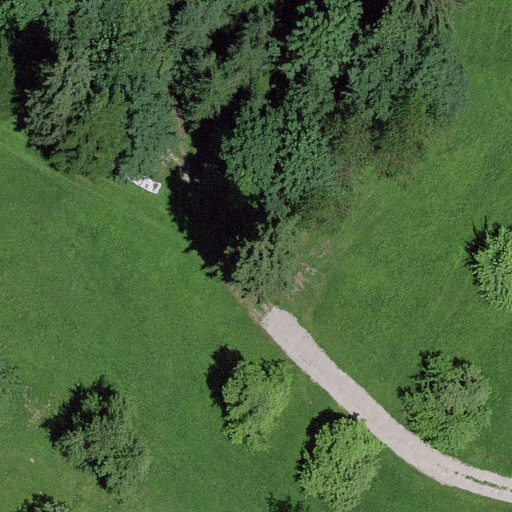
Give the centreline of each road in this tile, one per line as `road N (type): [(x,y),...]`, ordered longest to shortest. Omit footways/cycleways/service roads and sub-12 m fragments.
road 1 (track): [(511,488),(397,441),(249,304)]
road 2 (track): [(249,304),(147,0)]
